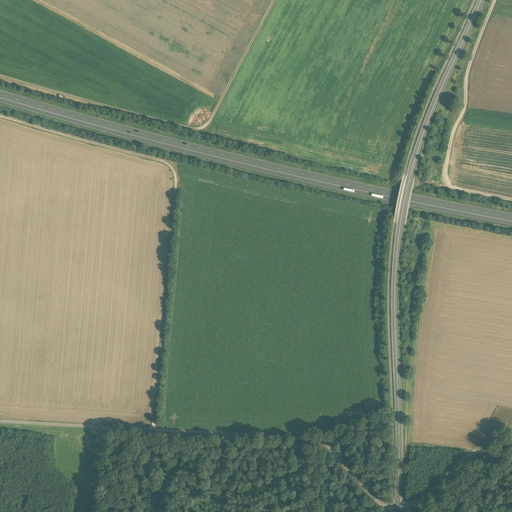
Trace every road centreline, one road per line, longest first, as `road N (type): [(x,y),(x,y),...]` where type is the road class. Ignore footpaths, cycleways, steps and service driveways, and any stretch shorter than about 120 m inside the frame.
road 1 (tertiary): [(396,511),(401,213),(421,136),(481,0)]
road 2 (trunk): [(0,96),(280,170),(511,219)]
road 3 (track): [(0,422),(308,438),(392,507)]
road 4 (track): [(0,75),(200,129),(274,0)]
road 5 (track): [(172,251),(171,166),(0,116)]
road 6 (track): [(172,251),(157,428),(137,511)]
road 7 (track): [(511,199),(448,186),(443,178),(465,78),(494,0)]
road 8 (track): [(392,507),(415,505),(478,451),(511,454)]
